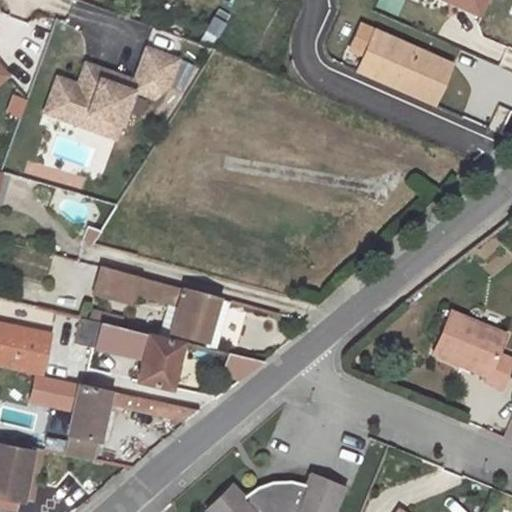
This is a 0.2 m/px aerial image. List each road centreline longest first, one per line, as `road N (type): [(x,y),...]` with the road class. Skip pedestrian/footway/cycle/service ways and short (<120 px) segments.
road 1 (tertiary): [(511,176),(287,362)]
road 2 (unknown): [(511,168),(340,83),(324,0)]
road 3 (residential): [(287,362),(297,375),(511,465)]
road 4 (tertiary): [(287,362),(144,490)]
